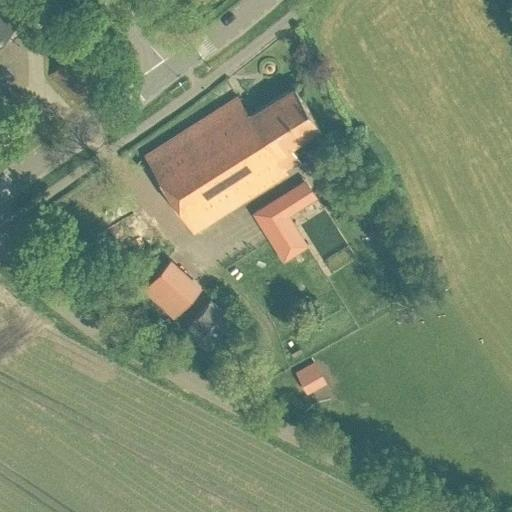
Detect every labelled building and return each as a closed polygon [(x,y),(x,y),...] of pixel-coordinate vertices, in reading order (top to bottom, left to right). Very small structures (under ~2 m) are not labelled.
[(0,0),(0,36),(28,6),(22,0),(0,0)] [(50,73),(78,102),(101,80),(73,51),(50,73)] [(301,155),(292,141),(321,123),(296,84),(252,112),(241,94),(146,155),(195,230),(289,170),(287,167),(301,155)] [(316,196),(313,192),(304,177),(281,192),(251,211),(282,260),(308,244),(288,214),(316,196)] [(172,257),(144,288),(176,317),(204,286),(172,257)] [(212,298),(188,328),(211,345),(234,315),(212,298)] [(241,333),(234,328),(228,337),(234,342),(241,333)] [(296,369),(308,392),(329,381),(317,358),(296,369)]
